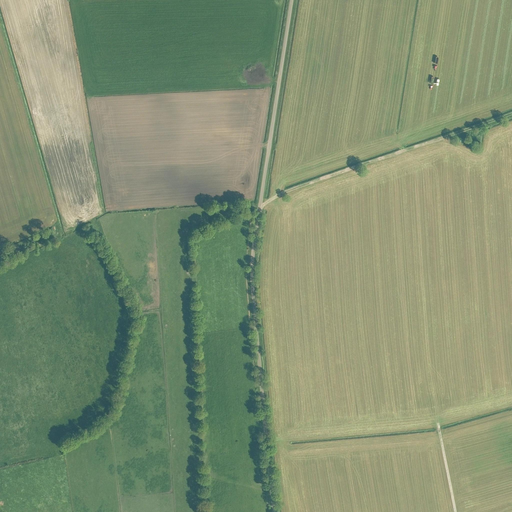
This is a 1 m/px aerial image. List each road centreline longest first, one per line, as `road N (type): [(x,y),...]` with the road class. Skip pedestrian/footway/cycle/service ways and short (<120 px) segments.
road 1 (unclassified): [(274,511),(251,274),(290,0)]
road 2 (track): [(259,205),(511,113)]
